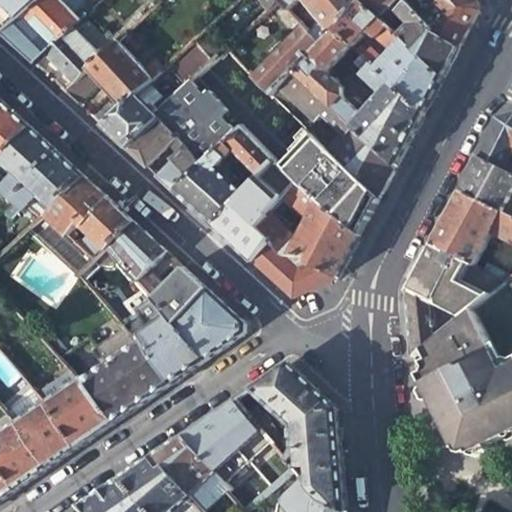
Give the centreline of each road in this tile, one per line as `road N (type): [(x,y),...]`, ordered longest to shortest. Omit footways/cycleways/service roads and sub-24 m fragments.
road 1 (residential): [(0,67),(291,331)]
road 2 (tertiary): [(364,374),(360,330),(376,285),(491,63)]
road 3 (residential): [(31,511),(291,331)]
road 4 (tertiary): [(385,511),(364,374)]
